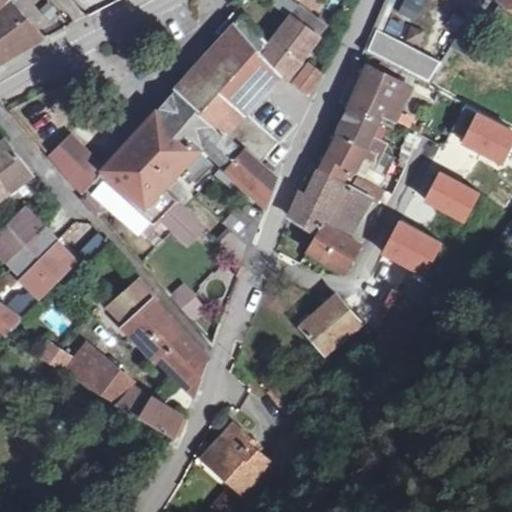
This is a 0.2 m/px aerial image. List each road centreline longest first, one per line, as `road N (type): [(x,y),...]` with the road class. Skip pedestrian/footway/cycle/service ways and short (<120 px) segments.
road 1 (unclassified): [(151,511),(205,411),(260,256),(372,0)]
road 2 (tertiary): [(0,91),(166,0)]
